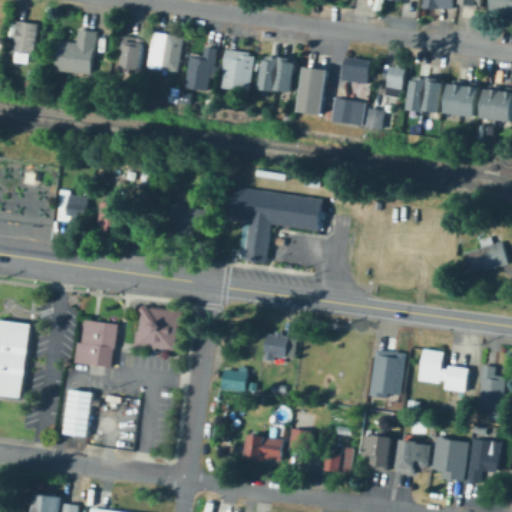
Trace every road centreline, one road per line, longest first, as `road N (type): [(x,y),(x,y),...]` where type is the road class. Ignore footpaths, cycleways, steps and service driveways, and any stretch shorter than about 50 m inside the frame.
road 1 (residential): [(511,52),(149,0)]
road 2 (tertiary): [(215,284),(511,326)]
road 3 (residential): [(426,511),(188,479)]
road 4 (residential): [(215,284),(183,511)]
road 5 (tertiary): [(0,253),(215,284)]
road 6 (residential): [(188,479),(0,452)]
